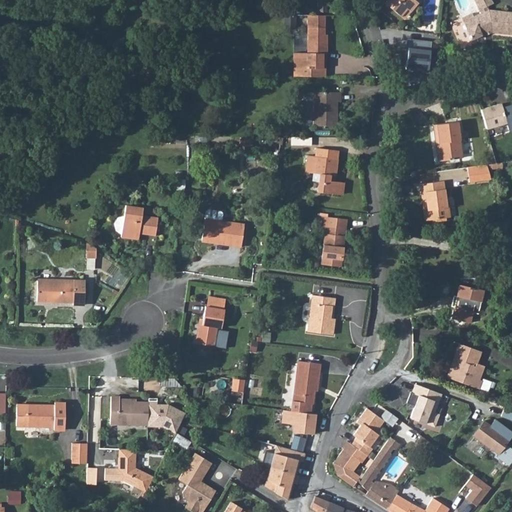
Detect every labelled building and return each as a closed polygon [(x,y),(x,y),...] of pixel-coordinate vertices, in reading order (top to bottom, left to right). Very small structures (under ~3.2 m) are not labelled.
[(389,0),(386,5),(405,20),(419,5),(413,0),(389,0)] [(473,15),(461,21),(472,42),(488,34),(511,36),(511,15),(491,13),(489,9),(494,6),(491,0),(473,0),(481,16),(475,19),(473,15)] [(310,52),(296,52),(296,67),(328,67),(328,57),(326,56),(326,51),(330,51),(330,34),(328,34),(328,27),(310,26),(310,33),(310,52)] [(316,89),(316,123),(339,124),(339,100),(342,100),(343,90),(316,89)] [(511,120),(511,103),(503,107),(501,103),(480,109),(487,129),(511,120)] [(432,123),(436,159),(461,156),(457,120),(432,123)] [(307,172),(316,173),(322,174),(321,181),(320,192),(342,195),(344,183),(331,181),(332,175),(337,176),(339,158),(340,150),(318,148),(317,156),(309,155),(307,172)] [(487,164),(468,166),(470,181),(492,179),(487,164)] [(419,182),(421,199),(425,199),(427,218),(447,216),(444,179),(419,182)] [(118,236),(131,238),(132,232),(137,232),(153,234),(155,217),(139,215),(140,207),(123,205),(118,236)] [(203,217),(200,237),(214,239),(213,243),(240,247),(243,224),(219,220),(220,214),(218,212),(206,210),(204,211),(203,217)] [(319,226),(326,227),(326,226),(347,229),(348,220),(321,216),(319,226)] [(326,226),(326,227),(321,265),(341,268),(347,229),(326,226)] [(100,245),(90,238),(90,256),(100,256),(100,245)] [(40,279),(39,301),(74,302),(74,305),(86,305),(87,280),(40,279)] [(481,292),(457,287),(449,321),(468,325),(471,314),(476,316),(481,292)] [(313,295),(308,331),(333,334),(335,319),(331,318),(332,307),(334,307),(335,298),(313,295)] [(200,324),(197,343),(216,346),(227,348),(230,331),(219,329),(219,327),(223,328),(225,310),(206,307),(203,325),(200,324)] [(446,376),(471,385),(474,377),(478,379),(483,365),(476,362),(481,350),(458,342),(453,355),(456,356),(453,363),(451,362),(446,376)] [(293,401),(292,411),(300,412),(311,413),(313,403),(314,403),(316,386),(319,386),(321,364),(299,361),(294,401),(293,401)] [(235,392),(245,393),(246,381),(237,379),(235,392)] [(435,413),(441,394),(413,383),(410,392),(417,395),(409,418),(434,427),(439,415),(435,413)] [(149,402),(120,400),(120,397),(112,396),(111,423),(149,425),(149,402)] [(149,402),(149,425),(149,426),(163,427),(177,433),(183,422),(188,413),(174,406),(173,408),(165,404),(158,404),(158,397),(150,397),(149,402)] [(18,407),(17,426),(54,427),(54,430),(65,430),(66,403),(55,402),(55,405),(28,404),(28,407),(18,407)] [(379,417),(366,407),(356,422),(360,424),(353,434),(356,437),(351,444),(356,447),(351,454),(344,449),(334,462),(337,475),(353,486),(358,480),(361,476),(353,470),(360,460),(362,462),(372,447),(369,445),(378,434),(375,432),(384,420),(383,419),(379,417)] [(511,409),(504,407),(501,416),(511,420),(511,409)] [(385,409),(379,417),(383,419),(384,420),(392,426),(398,418),(390,412),(385,409)] [(314,434),(316,414),(311,413),(300,412),(292,411),(285,410),(283,422),(295,423),(294,431),(314,434)] [(484,419),(472,437),(498,455),(511,436),(511,432),(494,420),(490,424),(484,419)] [(427,452),(433,444),(421,435),(415,443),(427,452)] [(400,443),(390,436),(365,470),(363,473),(361,476),(358,480),(368,490),(365,494),(387,509),(398,493),(400,490),(392,484),(388,483),(384,487),(372,479),(391,453),(390,452),(392,448),(396,448),(400,443)] [(344,449),(351,454),(356,447),(351,444),(347,441),(342,447),(344,449)] [(88,463),(88,443),(73,442),(72,462),(88,463)] [(303,461),(305,453),(276,445),(266,479),(263,485),(286,499),(288,498),(292,487),(289,487),(291,481),(296,483),(298,475),(295,474),(298,465),(296,464),(297,459),(303,461)] [(137,449),(120,448),(120,457),(119,469),(105,469),(105,480),(123,481),(147,491),(155,477),(136,468),(137,449)] [(194,511),(197,511),(199,510),(201,511),(203,511),(217,491),(208,485),(206,488),(202,485),(202,482),(213,463),(196,453),(180,479),(189,485),(184,492),(185,498),(191,502),(187,508),(194,511)] [(97,469),(88,469),(87,484),(97,484),(97,469)] [(491,486),(473,473),(466,481),(473,487),(465,497),(476,505),(491,486)] [(368,490),(358,480),(353,486),(365,494),(368,490)] [(398,493),(387,509),(392,511),(445,511),(449,507),(432,498),(425,510),(398,493)] [(315,496),(310,506),(318,511),(323,511),(329,501),(315,496)] [(245,511),(240,509),(241,507),(231,501),(224,511),(245,511)] [(329,501),(323,511),(354,511),(347,509),(329,501)]
